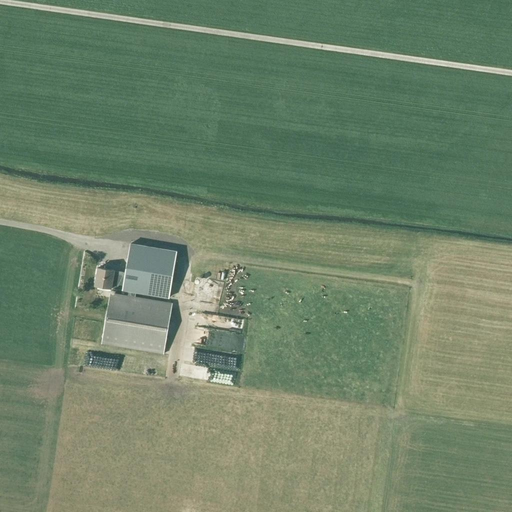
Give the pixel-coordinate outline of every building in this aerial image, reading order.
[(176,252),(130,244),(125,273),(114,271),(98,268),(95,286),(112,289),(112,288),(128,291),(127,296),(110,293),(101,344),(164,355),(172,303),(135,297),(135,292),(169,298),(176,252)] [(96,262),(101,255),(91,249),(87,257),(96,262)] [(204,296),(210,298),(213,290),(222,294),(224,286),(214,283),(213,286),(208,284),(204,296)] [(84,359),(85,347),(85,339),(76,339),(75,359),(84,359)] [(242,367),(246,349),(201,341),(200,345),(222,349),(220,356),(229,358),(228,364),(242,367)]
